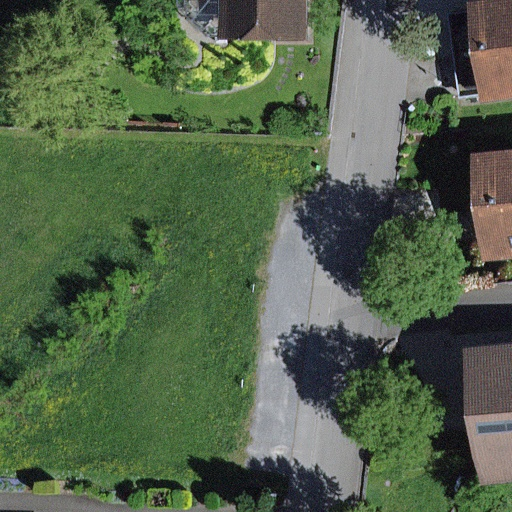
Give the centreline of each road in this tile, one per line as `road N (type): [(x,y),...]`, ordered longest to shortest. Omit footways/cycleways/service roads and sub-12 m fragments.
road 1 (residential): [(350,308),(388,0)]
road 2 (residential): [(329,511),(350,308)]
road 3 (residential): [(350,308),(447,318),(511,301)]
